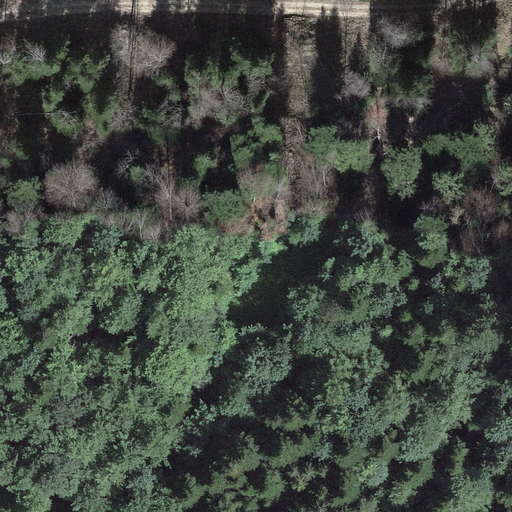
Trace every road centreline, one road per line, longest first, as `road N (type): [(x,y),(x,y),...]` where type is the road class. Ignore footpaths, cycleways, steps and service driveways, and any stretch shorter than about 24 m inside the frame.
road 1 (track): [(68,511),(127,472),(511,27)]
road 2 (track): [(110,0),(425,0)]
